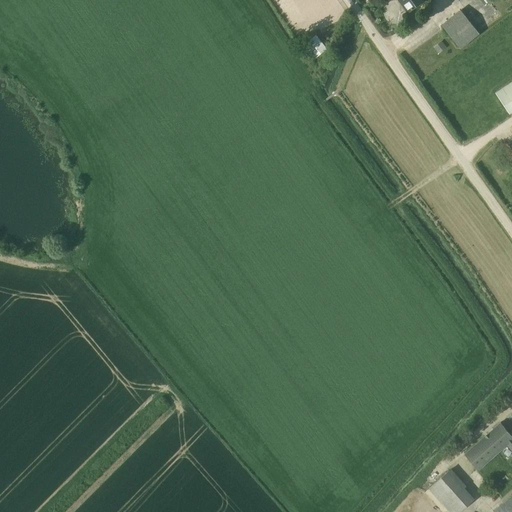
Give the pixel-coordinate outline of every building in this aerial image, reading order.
[(423,2),(421,0),(398,0),(400,1),(401,0),(410,12),(423,2)] [(479,34),(460,10),(441,25),(461,49),(479,34)] [(294,24),(306,40),(316,32),(304,16),(294,24)] [(511,93),(509,90),(489,103),(497,116),(511,106),(511,93)] [(507,445),(511,451),(511,425),(507,430),(500,422),(464,454),(479,470),(507,445)] [(464,488),(467,486),(451,468),(429,488),(449,511),(460,511),(475,499),(464,488)] [(494,511),(511,511),(511,495),(494,511)]
